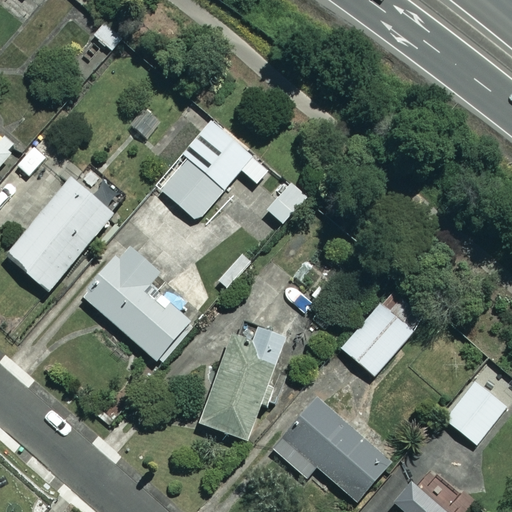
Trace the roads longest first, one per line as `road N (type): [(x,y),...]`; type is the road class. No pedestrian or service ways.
road 1 (secondary): [(511,108),(369,0)]
road 2 (residential): [(0,394),(134,511)]
